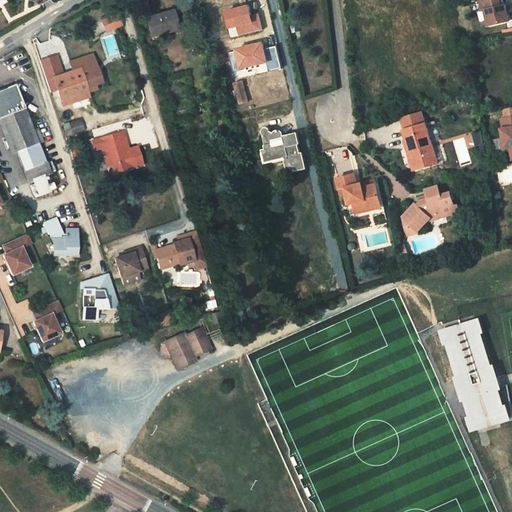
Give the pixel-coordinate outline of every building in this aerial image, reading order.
[(476,0),(480,12),(482,12),(486,27),(507,22),(503,6),(498,7),(496,0),(476,0)] [(248,6),(224,12),(228,28),(235,26),(238,37),(262,31),(258,14),(250,16),(248,6)] [(167,17),(141,24),(144,38),(156,34),(157,37),(172,33),(167,17)] [(116,30),(112,20),(97,26),(101,36),(116,30)] [(234,51),(229,52),(233,69),(266,61),(269,71),(281,68),(275,46),(263,49),(262,42),(233,49),(234,51)] [(37,63),(46,61),(42,46),(32,49),(37,63)] [(86,59),(63,66),(64,70),(87,63),(86,59)] [(46,61),(42,62),(47,76),(55,74),(50,60),(46,61)] [(42,62),(34,65),(43,96),(51,94),(55,109),(75,103),(71,90),(77,88),(93,83),(87,63),(64,70),(66,76),(56,79),(55,74),(47,76),(42,62)] [(93,83),(77,88),(81,101),(97,96),(93,83)] [(77,88),(71,90),(75,103),(81,101),(77,88)] [(0,120),(19,113),(9,89),(0,93),(0,120)] [(237,92),(229,94),(234,115),(242,113),(237,92)] [(28,136),(19,113),(0,120),(0,128),(11,157),(33,148),(38,146),(33,134),(28,136)] [(511,119),(511,115),(498,118),(499,127),(511,124),(511,119)] [(391,126),(395,137),(415,131),(411,119),(391,126)] [(511,124),(499,127),(495,128),(497,137),(495,138),(497,147),(498,156),(504,156),(506,168),(511,166),(511,124)] [(71,126),(56,131),(59,140),(74,135),(71,126)] [(415,131),(395,137),(401,157),(398,158),(403,174),(408,176),(426,170),(424,163),(428,161),(419,129),(415,131)] [(266,163),(268,170),(280,168),(284,184),(302,180),(298,164),(296,164),(294,157),(295,156),(292,144),(279,147),(277,142),(275,140),(274,139),(272,139),(270,140),(269,142),(270,144),(270,146),(268,146),(267,139),(265,138),(264,137),(261,137),(259,138),(259,140),(262,156),(261,157),(262,163),(263,164),(266,163)] [(118,147),(116,138),(84,147),(87,156),(94,154),(99,173),(105,172),(111,170),(114,177),(135,171),(130,153),(117,157),(114,148),(118,147)] [(33,148),(11,157),(19,177),(40,168),(33,148)] [(40,168),(19,177),(23,187),(45,178),(40,168)] [(111,170),(105,172),(106,179),(114,177),(111,170)] [(198,178),(186,181),(188,188),(200,186),(198,178)] [(345,182),(327,185),(329,196),(336,195),(339,211),(344,210),(347,220),(358,218),(358,215),(371,213),(366,192),(352,196),(348,196),(347,192),(345,182)] [(429,203),(441,199),(438,190),(426,194),(429,203)] [(419,237),(431,223),(453,216),(452,211),(455,210),(451,196),(441,199),(429,203),(423,205),(418,211),(416,209),(404,224),(406,226),(404,227),(409,240),(418,236),(419,237)] [(462,220),(459,209),(455,210),(452,211),(453,216),(431,223),(432,226),(454,219),(455,222),(462,220)] [(60,225),(56,217),(43,222),(52,244),(56,255),(76,254),(77,228),(64,228),(64,233),(58,232),(56,227),(60,225)] [(149,255),(148,255),(151,263),(152,268),(159,266),(164,269),(164,271),(173,268),(173,270),(188,265),(187,267),(198,264),(189,236),(170,242),(171,247),(166,248),(167,252),(161,254),(160,252),(149,255)] [(22,241),(0,250),(0,258),(0,259),(0,267),(6,280),(23,273),(15,254),(26,249),(22,241)] [(149,255),(147,248),(143,249),(148,264),(151,263),(148,255),(149,255)] [(116,261),(107,264),(113,282),(114,282),(131,277),(140,274),(134,255),(132,250),(123,253),(125,258),(116,261)] [(125,258),(123,253),(114,256),(116,261),(125,258)] [(131,277),(114,282),(117,289),(133,284),(131,277)] [(112,312),(101,278),(80,286),(79,294),(76,294),(74,294),(74,324),(86,324),(86,313),(89,313),(112,312)] [(52,308),(26,319),(30,327),(26,328),(35,348),(53,340),(44,321),(55,316),(52,308)] [(161,317),(146,322),(149,329),(163,325),(161,317)] [(211,318),(203,320),(206,330),(213,328),(211,318)] [(471,330),(465,332),(468,341),(471,340),(471,341),(474,340),(471,330)] [(465,332),(440,339),(441,339),(443,349),(440,350),(440,351),(451,387),(451,388),(454,387),(458,397),(482,390),(479,380),(482,379),(482,378),(471,341),(471,340),(468,341),(465,332)] [(203,355),(194,334),(178,341),(177,338),(158,346),(159,349),(162,356),(170,375),(190,366),(188,362),(203,355)] [(441,339),(434,341),(437,352),(440,351),(440,350),(443,349),(441,339)] [(451,387),(448,388),(454,409),(457,408),(457,407),(488,398),(491,397),(485,377),(482,378),(482,379),(479,380),(482,390),(458,397),(454,387),(451,388),(451,387)] [(488,398),(457,407),(457,408),(463,427),(463,428),(466,427),(468,432),(493,425),(491,420),(494,419),(494,418),(488,398)] [(463,427),(460,428),(463,439),(500,428),(497,417),(494,418),(494,419),(491,420),(493,425),(468,432),(466,427),(463,428),(463,427)]
